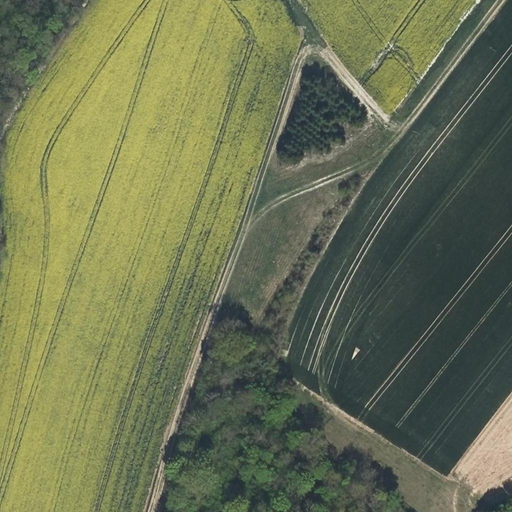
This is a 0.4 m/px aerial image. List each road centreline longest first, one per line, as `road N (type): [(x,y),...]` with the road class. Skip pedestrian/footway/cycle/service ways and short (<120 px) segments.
road 1 (track): [(152,511),(246,221),(380,151),(502,0)]
road 2 (track): [(287,0),(288,62),(246,221)]
